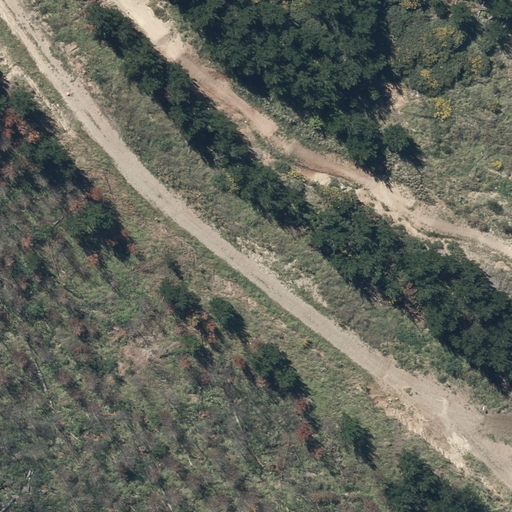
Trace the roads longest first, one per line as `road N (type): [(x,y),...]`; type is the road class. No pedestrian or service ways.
road 1 (track): [(0,5),(82,122),(222,249),(371,352),(511,419)]
road 2 (track): [(371,352),(511,484)]
